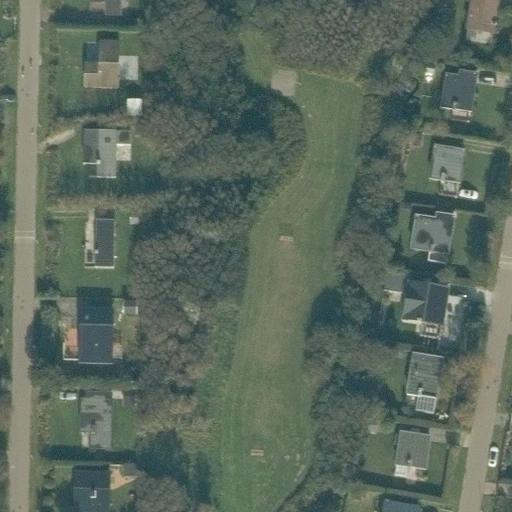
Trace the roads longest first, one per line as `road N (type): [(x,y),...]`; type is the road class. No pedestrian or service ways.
road 1 (residential): [(10,511),(28,0)]
road 2 (residential): [(464,511),(511,235)]
